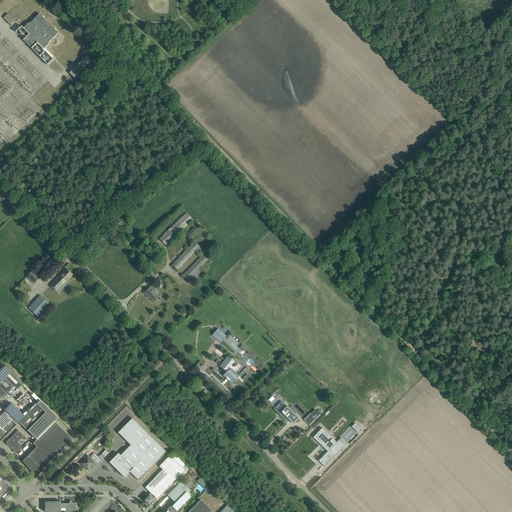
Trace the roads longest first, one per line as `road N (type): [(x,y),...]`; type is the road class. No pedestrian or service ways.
road 1 (unclassified): [(326,511),(0,187)]
road 2 (track): [(500,440),(212,142)]
road 3 (track): [(212,142),(74,0)]
